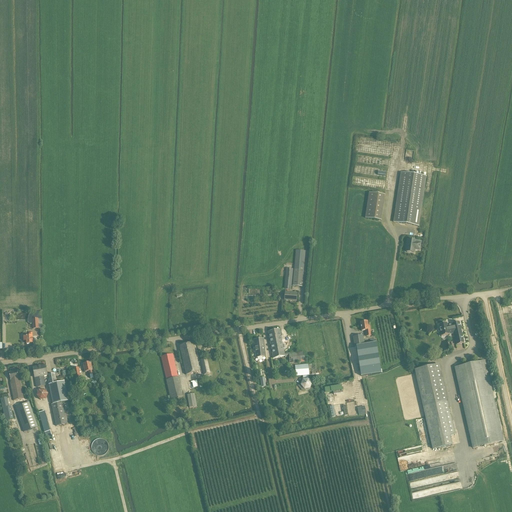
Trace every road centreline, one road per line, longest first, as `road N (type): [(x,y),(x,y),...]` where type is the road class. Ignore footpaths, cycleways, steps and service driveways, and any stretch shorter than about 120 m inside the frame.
road 1 (residential): [(483,294),(0,363)]
road 2 (track): [(37,403),(45,404),(63,471),(258,416),(238,330)]
road 3 (unknown): [(390,511),(345,313)]
road 4 (unknown): [(460,297),(466,332),(453,382),(460,438),(453,449),(415,459)]
road 5 (track): [(511,422),(483,294)]
